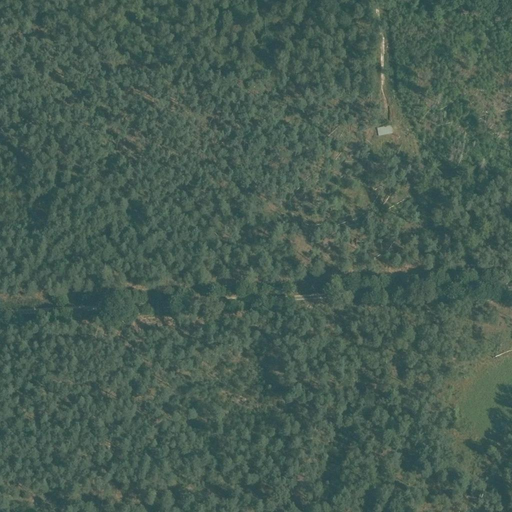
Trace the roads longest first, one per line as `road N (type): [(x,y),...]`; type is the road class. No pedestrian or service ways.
road 1 (unknown): [(0,312),(511,289)]
road 2 (track): [(122,307),(96,511)]
